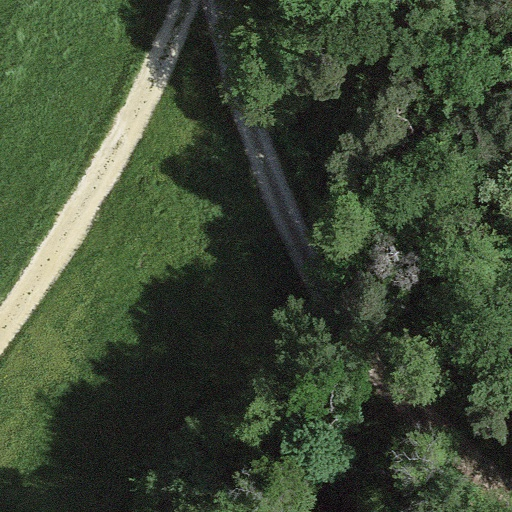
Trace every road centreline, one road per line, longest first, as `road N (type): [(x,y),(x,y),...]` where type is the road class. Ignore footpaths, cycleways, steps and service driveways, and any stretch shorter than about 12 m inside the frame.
road 1 (track): [(511,503),(455,456),(351,340),(268,172),(220,0)]
road 2 (track): [(209,0),(0,346)]
